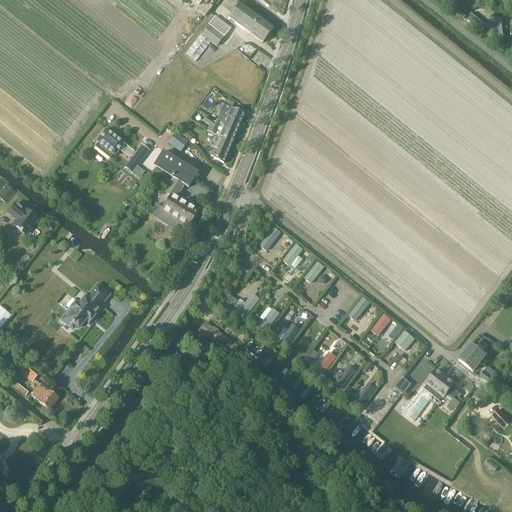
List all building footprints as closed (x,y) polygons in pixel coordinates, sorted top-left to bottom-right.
[(228,19),(262,43),(274,27),(240,3),(228,19)] [(201,35),(186,55),(194,62),(210,42),(216,47),(230,29),(215,17),(201,35)] [(218,112),(217,113),(223,116),(227,106),(220,103),(217,111),(218,112)] [(227,118),(241,126),(245,116),(231,108),(229,107),(227,112),(229,113),(227,118)] [(218,115),(215,123),(236,135),(241,126),(227,118),(223,116),(217,113),(216,114),(218,115)] [(206,132),(218,137),(232,145),(236,135),(215,123),(210,120),(207,118),(204,122),(209,126),(206,132)] [(194,137),(183,127),(178,132),(186,139),(189,142),(194,137)] [(114,157),(119,151),(124,145),(125,144),(106,129),(95,142),(97,144),(94,148),(109,160),(112,156),(114,157)] [(175,133),(168,143),(180,152),(188,142),(175,133)] [(232,145),(218,137),(210,156),(224,164),(232,145)] [(147,151),(141,146),(123,168),(129,172),(135,165),(147,151)] [(173,179),(172,180),(183,187),(184,185),(188,188),(196,174),(162,153),(154,167),(167,175),(173,179)] [(183,187),(172,180),(170,183),(164,192),(170,196),(160,212),(187,229),(199,209),(177,196),(183,187)] [(7,185),(0,193),(0,199),(6,204),(15,192),(7,185)] [(8,214),(16,220),(13,225),(25,235),(38,220),(25,210),(24,211),(16,204),(8,214)] [(266,254),(281,235),(274,229),(259,248),(266,254)] [(290,269),(303,251),(295,245),(282,263),(290,269)] [(311,287),(324,269),(317,263),(304,281),(311,287)] [(224,305),(239,283),(230,277),(216,299),(224,305)] [(78,301),(61,321),(72,330),(75,326),(78,329),(84,321),(87,324),(102,307),(101,306),(109,295),(97,286),(89,296),(88,295),(81,303),(78,301)] [(251,295),(240,312),(248,317),(259,301),(251,295)] [(200,301),(196,298),(191,307),(198,313),(201,308),(200,301)] [(356,322),(370,304),(362,299),(349,317),(356,322)] [(266,332),(279,316),(272,310),(258,326),(266,332)] [(392,322),(383,316),(377,325),(371,333),(379,339),(392,322)] [(287,346),(298,330),(292,326),(281,341),(287,346)] [(405,332),(394,345),(405,353),(415,341),(405,332)] [(238,345),(221,334),(217,340),(234,351),(238,345)] [(474,371),(485,357),(471,345),(459,360),(474,371)] [(316,371),(323,376),(335,359),(328,354),(316,371)] [(32,383),(39,374),(27,364),(20,373),(32,383)] [(334,386),(340,392),(356,372),(349,366),(334,386)] [(452,386),(455,383),(437,369),(426,383),(427,384),(424,388),(422,387),(402,413),(414,422),(434,396),(439,400),(442,396),(443,397),(447,393),(454,398),(459,392),(452,386)] [(484,371),(480,377),(487,383),(492,377),(484,371)] [(395,388),(403,395),(410,385),(403,379),(395,388)] [(27,393),(13,381),(9,384),(24,396),(27,393)] [(376,388),(368,382),(353,402),(361,408),(376,388)] [(31,396),(49,410),(58,399),(41,384),(31,396)] [(488,460),(484,465),(494,473),(498,467),(488,460)]
